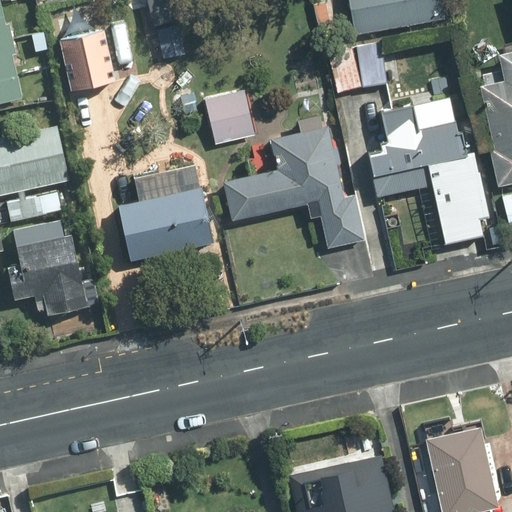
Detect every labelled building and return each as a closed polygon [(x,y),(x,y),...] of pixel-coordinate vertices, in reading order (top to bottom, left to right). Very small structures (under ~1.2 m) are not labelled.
[(0,0),(0,103),(21,99),(11,53),(17,53),(11,26),(7,27),(0,0)] [(447,19),(443,0),(351,0),(358,34),(447,19)] [(151,6),(154,20),(173,16),(170,1),(151,6)] [(117,81),(106,32),(64,42),(75,91),(117,81)] [(382,43),(359,46),(365,87),(388,84),(382,43)] [(330,54),(339,92),(362,86),(353,48),(330,54)] [(511,182),(511,54),(503,56),(507,71),(482,77),(499,150),(494,151),(502,185),(511,182)] [(256,134),(246,92),(207,100),(217,143),(256,134)] [(460,136),(457,121),(418,130),(413,104),(384,110),(392,147),(372,151),(382,196),(434,185),(447,245),(485,237),(481,219),(491,217),(477,153),(470,154),(466,135),(460,136)] [(365,240),(356,196),(346,199),(339,165),(343,164),(340,150),(336,150),(331,129),(325,129),(323,117),(302,121),(305,133),(274,139),(281,171),(227,183),(236,220),(309,204),(312,217),(324,214),(331,247),(365,240)] [(58,128),(0,140),(0,196),(69,181),(58,128)] [(215,243),(197,166),(137,181),(141,203),(123,206),(133,259),(215,243)] [(60,191),(9,203),(14,222),(64,210),(60,191)] [(511,194),(498,198),(507,232),(511,231),(511,194)] [(84,283),(73,236),(67,238),(62,218),(15,229),(24,266),(11,269),(18,300),(37,296),(39,302),(47,300),(51,316),(101,304),(95,281),(84,283)] [(476,511),(475,508),(500,503),(483,424),(431,435),(448,511),(444,511),(476,511)] [(394,504),(383,453),(292,473),(300,511),(392,511),(391,504),(394,504)]
